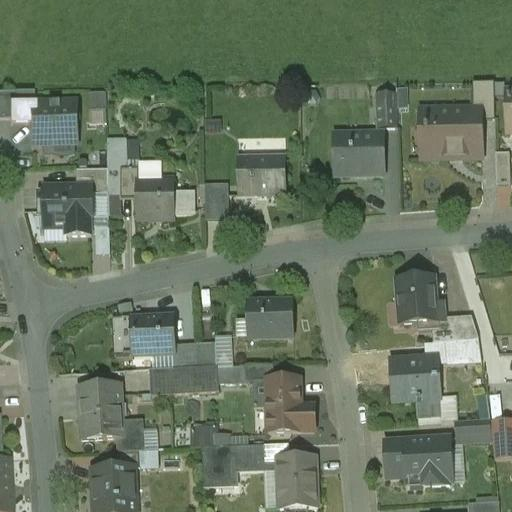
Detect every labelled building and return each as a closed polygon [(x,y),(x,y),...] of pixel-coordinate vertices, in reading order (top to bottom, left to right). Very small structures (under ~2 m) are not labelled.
[(494,85),(473,86),(474,113),(482,113),(482,124),(495,123),(494,85)] [(401,91),(401,110),(410,110),(410,91),(401,91)] [(0,121),(31,121),(30,94),(0,94),(0,121)] [(398,98),(376,98),(377,132),(398,132),(398,98)] [(77,105),(31,106),(31,121),(34,121),(35,147),(77,147),(77,105)] [(482,124),(482,113),(474,113),(451,113),(451,118),(439,118),(434,113),(426,114),(421,118),(421,130),(426,134),(426,158),(456,157),(462,162),(477,162),(477,131),(482,131),(482,124)] [(384,137),(335,138),(335,180),(337,180),(337,178),(366,177),(366,179),(385,179),(384,137)] [(289,158),(289,139),(247,139),(247,158),(289,158)] [(125,172),(125,145),(108,145),(109,172),(109,191),(109,199),(121,199),(121,172),(125,172)] [(509,156),(496,156),(496,189),(510,188),(509,156)] [(287,199),(286,160),(239,161),(239,200),(287,199)] [(162,183),(162,165),(139,166),(139,172),(139,183),(162,183)] [(109,172),(77,173),(77,190),(92,190),(92,192),(109,191),(109,172)] [(125,172),(121,172),(121,199),(138,199),(138,183),(139,183),(139,172),(125,172)] [(174,195),(173,183),(162,183),(139,183),(138,183),(138,199),(139,223),(174,222),(174,219),(194,219),(193,195),(174,195)] [(229,188),(205,188),(206,224),(230,223),(229,188)] [(77,190),(45,191),(45,231),(93,230),(92,192),(92,190),(77,190)] [(434,281),(398,283),(401,328),(432,326),(445,326),(444,322),(443,307),(436,307),(434,281)] [(294,305),(248,306),(249,325),(255,325),(255,342),(249,342),(295,341),(294,305)] [(174,320),(131,322),(133,359),(173,358),(176,358),(176,349),(174,320)] [(472,320),(444,322),(445,326),(432,326),(434,347),(445,346),(479,342),(472,320)] [(131,322),(113,323),(115,360),(133,359),(131,322)] [(479,342),(445,346),(447,363),(482,360),(479,342)] [(216,347),(197,348),(199,371),(217,370),(216,347)] [(197,348),(176,349),(176,358),(173,358),(173,373),(199,371),(197,348)] [(437,365),(417,366),(417,363),(391,365),(394,405),(418,403),(419,420),(442,418),(438,362),(436,362),(437,365)] [(274,369),(248,370),(248,386),(254,386),(268,385),(268,383),(275,383),(274,369)] [(173,373),(150,374),(151,400),(219,396),(219,388),(218,371),(217,371),(217,370),(199,371),(173,373)] [(248,370),(218,371),(219,388),(248,387),(248,386),(248,370)] [(275,383),(268,383),(268,385),(268,412),(269,421),(302,421),(301,410),(301,383),(275,383)] [(268,412),(268,385),(254,386),(255,413),(268,412)] [(121,388),(80,390),(83,442),(103,441),(103,444),(117,443),(124,443),(123,425),(121,388)] [(487,398),(477,400),(481,424),(491,423),(487,398)] [(301,410),(302,421),(269,421),(269,437),(316,436),(316,409),(301,410)] [(481,424),(457,426),(458,443),(493,440),(492,429),(491,423),(481,424)] [(144,424),(123,425),(124,443),(117,443),(118,456),(141,455),(144,424)] [(511,463),(511,427),(492,429),(493,440),(495,465),(511,463)] [(447,442),(406,445),(386,446),(388,483),(408,481),(409,493),(426,492),(450,490),(447,442)] [(266,449),(203,452),(205,492),(234,491),(233,469),(266,467),(266,449)] [(141,455),(118,456),(119,471),(134,470),(135,472),(142,471),(141,455)] [(316,461),(278,463),(280,511),(297,511),(318,511),(317,488),(315,488),(314,462),(316,462),(316,461)] [(0,463),(0,511),(11,511),(9,463),(0,463)] [(119,471),(94,473),(95,511),(129,511),(129,490),(135,490),(135,472),(134,470),(119,471)]
